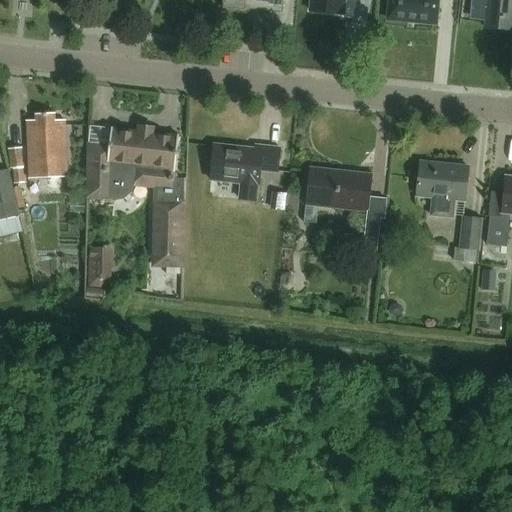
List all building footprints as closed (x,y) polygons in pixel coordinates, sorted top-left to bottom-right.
[(284,0),(223,0),(222,12),(244,15),(244,13),(282,18),(284,0)] [(311,0),(311,9),(343,13),(344,0),(311,0)] [(438,0),(389,0),(388,19),(436,24),(438,0)] [(511,31),(511,22),(511,0),(488,0),(485,28),(511,31)] [(29,180),(32,180),(33,191),(48,191),(47,180),(61,180),(61,194),(68,194),(65,121),(55,121),(54,114),(36,115),(36,121),(27,121),(29,180)] [(151,267),(185,268),(187,201),(184,201),(185,179),(177,178),(178,135),(155,134),(156,126),(138,126),(138,130),(88,129),(86,198),(124,199),(131,193),(135,186),(153,186),(151,267)] [(256,150),(214,145),(210,181),(241,185),(239,200),(257,202),(260,172),(277,174),(280,149),(256,146),(256,150)] [(22,165),(21,147),(8,148),(9,166),(22,165)] [(431,217),(453,219),(455,201),(465,203),(469,168),(420,163),(417,198),(433,199),(431,217)] [(387,200),(371,198),(373,175),(310,168),(305,207),(367,214),(363,250),(377,252),(381,220),(385,220),(387,200)] [(9,169),(0,170),(0,218),(19,214),(9,169)] [(24,170),(11,172),(13,186),(26,184),(24,170)] [(511,177),(505,177),(501,218),(489,217),(487,245),(507,247),(510,216),(511,216),(511,177)] [(284,211),(286,194),(272,193),(270,210),(284,211)] [(460,250),(479,253),(483,221),(464,218),(460,249),(460,250)] [(108,287),(110,248),(89,247),(88,286),(108,287)] [(460,250),(460,249),(455,249),(453,263),(477,266),(479,253),(460,250)] [(495,290),(496,271),(483,270),(481,289),(495,290)] [(103,290),(87,289),(86,298),(102,299),(103,290)]
